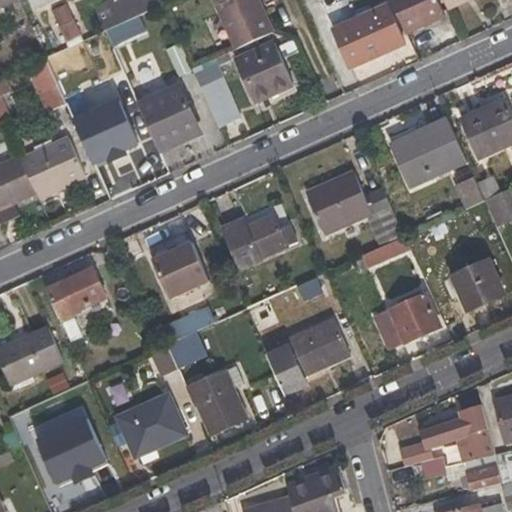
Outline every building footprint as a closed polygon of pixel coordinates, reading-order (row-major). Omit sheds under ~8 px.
[(4,7),(19,0),(0,0),(0,23),(9,19),(4,7)] [(214,0),(238,50),(271,34),(255,0),(214,0)] [(440,16),(432,0),(387,0),(389,6),(401,33),(440,16)] [(443,0),(448,11),(474,0),(443,0)] [(124,24),(113,1),(94,9),(105,32),(124,24)] [(53,12),(70,48),(84,41),(69,5),(53,12)] [(383,8),(334,30),(352,69),(400,48),(383,8)] [(90,58),(103,51),(98,40),(84,46),(90,58)] [(254,102),(294,85),(275,43),(235,61),(245,82),(254,102)] [(86,63),(80,49),(48,63),(54,77),(86,63)] [(54,77),(48,63),(47,59),(27,68),(39,95),(59,86),(54,77)] [(234,107),(220,75),(199,85),(219,128),(238,118),(234,107)] [(203,132),(183,86),(138,105),(160,152),(203,132)] [(482,159),(511,145),(511,111),(506,100),(464,119),(482,159)] [(413,184),(467,162),(448,120),(394,145),(413,184)] [(111,164),(140,151),(134,137),(104,150),(111,164)] [(22,159),(38,196),(40,200),(87,178),(69,138),(22,159)] [(20,155),(0,164),(0,213),(38,196),(22,159),(20,155)] [(326,235),(366,217),(380,249),(405,238),(383,187),(364,194),(355,174),(308,195),(326,235)] [(473,176),(456,184),(467,210),(485,202),(484,199),(478,186),(476,183),(473,176)] [(476,183),(478,186),(484,199),(501,191),(495,176),(476,183)] [(225,230),(242,267),(300,242),(291,223),(282,229),(275,215),(248,226),(245,221),(225,230)] [(186,233),(164,242),(166,247),(169,254),(191,244),(186,233)] [(367,268),(409,249),(405,238),(380,249),(361,258),(367,268)] [(209,281),(191,244),(169,254),(154,261),(172,298),(209,281)] [(166,247),(151,253),(154,261),(169,254),(166,247)] [(455,279),(470,309),(505,294),(490,263),(455,279)] [(104,298),(92,270),(48,291),(59,319),(104,298)] [(377,316),(391,348),(442,327),(426,295),(377,316)] [(184,323),(188,335),(224,319),(220,307),(184,323)] [(84,338),(75,319),(62,325),(71,344),(84,338)] [(288,348),(268,357),(283,391),(286,398),(307,387),(304,379),(351,358),(335,321),(286,342),(288,348)] [(0,351),(0,357),(13,386),(66,362),(51,328),(0,351)] [(193,357),(186,337),(167,344),(176,364),(193,357)] [(179,371),(176,364),(167,344),(154,351),(166,377),(179,371)] [(248,383),(241,364),(228,371),(236,389),(248,383)] [(228,371),(187,389),(208,436),(249,417),(236,389),(228,371)] [(270,397),(280,419),(294,413),(286,398),(283,391),(270,397)] [(168,397),(119,418),(120,421),(131,444),(137,455),(185,434),(168,397)] [(508,442),(511,440),(511,398),(498,402),(508,442)] [(76,477),(111,461),(86,405),(35,427),(59,480),(75,473),(76,477)] [(459,441),(461,452),(465,463),(496,455),(495,453),(482,408),(461,415),(463,422),(427,433),(430,442),(400,450),(404,467),(433,459),(431,448),(459,441)] [(461,415),(425,426),(427,433),(463,422),(461,415)] [(120,421),(107,427),(118,449),(131,444),(120,421)] [(14,431),(4,435),(10,450),(20,446),(14,431)] [(20,446),(10,450),(0,455),(0,467),(25,456),(20,446)] [(511,448),(495,453),(496,455),(503,485),(511,482),(511,448)] [(466,488),(471,487),(472,492),(500,485),(503,485),(496,455),(465,463),(469,479),(464,480),(466,488)] [(433,459),(404,467),(396,469),(400,483),(436,473),(433,459)] [(338,471),(337,465),(286,483),(289,489),(338,471)] [(346,492),(338,471),(289,489),(292,502),(294,511),(338,511),(335,498),(346,492)] [(511,482),(503,485),(500,485),(506,511),(511,510),(511,482)] [(294,511),(292,502),(263,509),(263,506),(245,510),(245,511),(294,511)]
